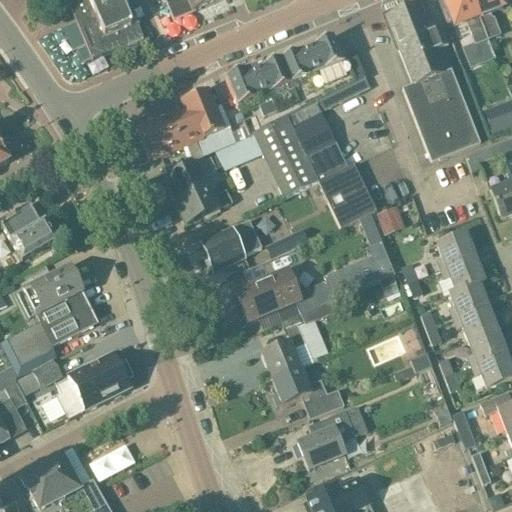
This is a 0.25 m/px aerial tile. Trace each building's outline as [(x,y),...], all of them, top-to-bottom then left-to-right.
[(126,0),(75,0),(71,2),(81,23),(128,4),(126,0)] [(164,0),(172,20),(193,12),(193,14),(227,0),(164,0)] [(442,0),(454,29),(466,24),(469,31),(475,47),(487,42),(470,0),(442,0)] [(470,0),(487,42),(499,37),(492,21),(490,22),(488,15),(501,10),(497,0),(470,0)] [(141,34),(128,4),(81,23),(97,60),(143,41),(141,34)] [(416,7),(416,5),(405,9),(406,11),(386,19),(413,89),(418,87),(438,139),(467,128),(447,75),(451,74),(442,51),(448,48),(440,30),(429,34),(418,6),(416,7)] [(370,91),(354,55),(341,60),(333,41),(264,70),(262,67),(225,82),(243,125),(249,138),(252,137),(284,122),(315,106),(320,116),(370,91)] [(154,124),(136,131),(149,163),(196,144),(202,158),(214,153),(223,150),(235,145),(229,130),(224,133),(215,111),(207,93),(180,104),(182,109),(153,121),(154,124)] [(511,105),(511,104),(492,112),(501,134),(511,129),(511,105)] [(317,185),(346,171),(320,116),(315,106),(284,122),(252,137),(282,200),(317,185)] [(243,125),(230,131),(236,144),(249,138),(243,125)] [(511,142),(498,148),(501,156),(511,151),(511,142)] [(501,156),(498,148),(476,156),(479,165),(501,156)] [(0,169),(9,164),(0,149),(0,169)] [(223,150),(214,153),(217,160),(222,169),(222,170),(224,174),(233,170),(223,150)] [(174,203),(175,206),(207,190),(202,180),(215,174),(210,162),(197,168),(196,168),(164,183),(170,194),(169,197),(171,202),(174,203)] [(353,168),(346,171),(317,185),(338,232),(375,215),(353,168)] [(511,185),(489,194),(500,223),(511,218),(511,185)] [(207,190),(175,206),(177,208),(176,211),(178,216),(181,217),(186,229),(204,220),(205,222),(219,215),(218,212),(231,206),(225,195),(212,201),(207,190)] [(22,264),(55,244),(44,224),(40,226),(29,206),(12,216),(15,219),(0,228),(22,264)] [(396,210),(377,217),(385,237),(404,229),(396,210)] [(218,239),(200,248),(206,261),(205,264),(207,269),(211,271),(212,274),(243,260),(261,251),(249,224),(231,232),(218,238),(218,239)] [(299,249),(294,237),(273,246),(279,259),(299,249)] [(437,265),(440,274),(475,260),(465,237),(436,248),(442,263),(437,265)] [(380,245),(365,251),(379,285),(392,280),(394,279),(380,245)] [(475,260),(440,274),(444,282),(449,280),(455,295),(478,286),(478,287),(484,284),(475,260)] [(401,289),(408,287),(417,283),(411,267),(402,271),(402,274),(396,276),(401,289)] [(69,271),(23,294),(22,294),(15,297),(29,323),(36,320),(35,319),(77,298),(82,296),(69,271)] [(248,326),(296,306),(300,317),(334,304),(326,285),(296,297),(287,275),(235,296),(248,326)] [(392,280),(379,285),(385,302),(399,297),(392,280)] [(417,283),(408,287),(414,302),(423,298),(417,283)] [(450,314),(453,323),(487,310),(478,287),(478,286),(455,295),(449,297),(455,312),(450,314)] [(93,330),(77,298),(35,319),(36,320),(42,333),(3,353),(17,381),(56,361),(51,351),(93,330)] [(487,310),(453,323),(456,332),(461,329),(467,345),(496,333),(487,310)] [(420,318),(426,333),(435,330),(430,314),(420,318)] [(260,357),(271,382),(300,370),(301,372),(318,365),(317,361),(328,356),(314,324),(304,328),(304,327),(297,330),(296,327),(284,333),(289,345),(260,357)] [(435,330),(426,333),(431,349),(441,345),(435,330)] [(496,333),(467,345),(473,359),(468,361),(471,370),(505,357),(496,333)] [(78,372),(71,375),(72,377),(67,379),(69,383),(56,389),(60,398),(56,399),(68,423),(85,415),(100,407),(130,392),(126,383),(132,380),(124,363),(118,366),(113,357),(83,372),(83,371),(79,373),(78,372)] [(426,357),(410,364),(412,370),(415,377),(431,371),(426,357)] [(511,373),(505,357),(471,370),(474,378),(480,376),(486,392),(511,381),(511,373)] [(438,365),(444,380),(454,377),(448,361),(438,365)] [(53,364),(17,384),(26,399),(61,379),(53,364)] [(320,385),(308,390),(301,372),(300,370),(271,382),(277,397),(271,399),(276,411),(281,409),(282,409),(300,402),(309,424),(344,410),(337,394),(326,399),(320,385)] [(405,373),(393,378),(396,385),(408,380),(405,373)] [(454,377),(444,380),(450,396),(460,392),(454,377)] [(8,390),(19,410),(26,406),(15,386),(8,390)] [(19,410),(8,390),(4,393),(12,407),(11,408),(9,404),(0,408),(0,447),(8,443),(8,442),(25,433),(14,413),(19,410)] [(511,405),(508,396),(479,407),(484,419),(497,414),(506,436),(511,433),(511,405)] [(366,435),(356,410),(308,430),(312,440),(297,446),(308,473),(344,459),(339,447),(355,440),(355,439),(366,435)] [(446,413),(436,417),(440,428),(450,424),(446,413)] [(458,415),(450,419),(461,444),(469,441),(458,415)] [(81,455),(96,486),(136,467),(121,436),(81,455)] [(31,501),(37,511),(110,511),(91,477),(77,485),(61,455),(59,456),(42,467),(19,479),(27,493),(26,493),(27,494),(23,496),(26,502),(30,500),(31,501)] [(471,459),(477,474),(485,471),(479,456),(471,459)] [(461,459),(424,473),(439,511),(449,511),(466,506),(452,471),(464,466),(461,459)] [(485,471),(477,474),(483,488),(490,485),(485,471)] [(439,511),(424,473),(388,487),(391,494),(402,490),(410,511),(439,511)] [(338,488),(306,502),(310,511),(370,511),(357,482),(339,490),(338,488)]
